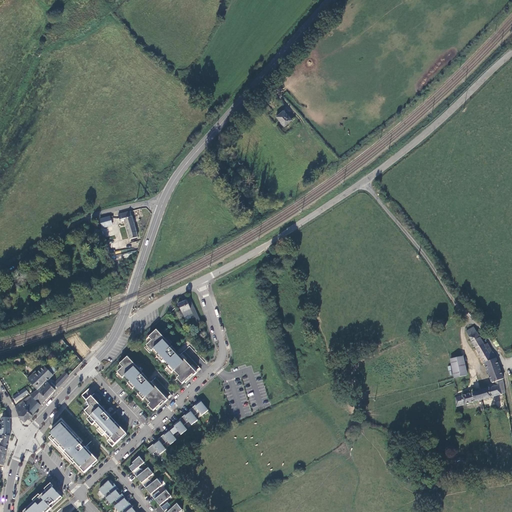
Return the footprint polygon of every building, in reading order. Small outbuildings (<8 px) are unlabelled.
[(292,119),(284,110),(277,116),(284,125),(292,119)] [(130,211),(118,214),(119,219),(124,218),(129,238),(137,237),(130,211)] [(114,215),(100,218),(102,226),(107,225),(111,224),(110,217),(114,216),(114,215)] [(197,323),(201,321),(190,298),(186,300),(178,304),(184,317),(193,313),(197,323)] [(473,326),(466,331),(475,348),(484,343),(473,326)] [(82,358),(99,339),(88,329),(85,332),(81,329),(73,337),(70,334),(64,341),(82,358)] [(179,376),(177,378),(183,384),(193,375),(194,376),(197,373),(180,355),(179,357),(175,353),(177,352),(157,330),(149,337),(152,340),(147,345),(152,351),(154,349),(159,354),(157,356),(162,362),(164,360),(169,365),(167,367),(172,373),(175,371),(179,376)] [(484,362),(496,358),(488,343),(485,344),(484,343),(475,348),(484,362)] [(463,356),(451,359),(454,377),(467,375),(463,356)] [(151,403),(148,405),(154,411),(164,401),(165,403),(168,400),(151,382),(150,384),(146,380),(148,378),(128,357),(120,364),(123,367),(118,372),(123,378),(125,376),(130,381),(128,383),(133,389),(135,387),(140,392),(138,394),(143,400),(146,398),(151,403)] [(480,390),(482,399),(505,393),(502,379),(503,378),(496,358),(484,362),(492,383),(493,386),(480,390)] [(37,372),(29,380),(36,388),(45,380),(47,381),(53,375),(53,374),(57,370),(53,366),(49,370),(44,365),(37,372)] [(35,370),(27,378),(29,380),(37,372),(35,370)] [(37,389),(46,399),(69,375),(66,372),(56,382),(54,379),(50,384),(47,381),(45,380),(36,388),(37,389)] [(16,401),(22,397),(29,392),(25,388),(13,397),(16,401)] [(32,397),(40,406),(46,399),(37,389),(31,395),(32,397)] [(457,406),(482,399),(480,390),(462,395),(456,396),(457,406)] [(22,397),(27,402),(32,397),(31,395),(29,392),(22,397)] [(90,417),(87,419),(92,425),(95,422),(100,427),(97,430),(102,436),(105,433),(110,438),(107,441),(113,447),(122,438),(121,437),(126,433),(126,434),(127,434),(111,417),(110,418),(105,413),(106,412),(91,396),(87,401),(90,407),(85,411),(90,417)] [(18,404),(15,407),(19,415),(18,416),(25,422),(32,415),(40,406),(32,397),(27,402),(26,403),(24,402),(20,405),(18,404)] [(201,401),(190,410),(190,411),(194,416),(199,412),(202,415),(208,410),(201,401)] [(192,425),(198,420),(194,416),(190,411),(179,420),(180,420),(184,426),(189,422),(192,425)] [(184,426),(180,420),(169,429),(169,430),(173,435),(178,431),(181,435),(187,430),(184,426)] [(82,443),(62,422),(51,433),(52,435),(49,438),(70,461),(72,459),(80,468),(81,467),(86,472),(84,473),(85,473),(98,460),(85,447),(84,448),(81,445),(82,443)] [(173,435),(169,430),(158,439),(159,440),(163,445),(168,441),(171,445),(177,440),(173,435)] [(0,435),(0,446),(7,449),(10,436),(2,436),(0,435)] [(160,455),(166,450),(163,445),(159,440),(147,449),(152,455),(157,451),(160,455)] [(133,472),(144,463),(140,456),(133,463),(134,464),(129,467),(133,472)] [(143,472),(137,477),(142,483),(154,474),(149,468),(143,472)] [(137,477),(143,472),(141,469),(134,474),(137,477)] [(152,483),(146,488),(151,494),(163,485),(157,479),(152,483)] [(146,488),(152,483),(150,480),(143,485),(146,488)] [(112,485),(109,481),(99,490),(103,495),(104,495),(106,498),(116,490),(118,489),(115,485),(113,487),(112,485)] [(23,511),(47,511),(49,511),(47,509),(50,507),(51,508),(62,498),(51,486),(24,511),(23,511)] [(106,498),(111,504),(115,500),(118,504),(125,498),(122,494),(120,495),(116,490),(106,498)] [(161,494),(155,499),(160,505),(171,496),(167,490),(161,494)] [(152,496),(155,499),(161,494),(159,491),(152,496)] [(118,504),(115,506),(119,511),(122,510),(124,511),(126,511),(133,507),(130,503),(129,504),(125,498),(118,504)] [(161,507),(165,511),(171,506),(168,502),(161,507)] [(180,511),(183,510),(177,503),(167,511),(180,511)]
